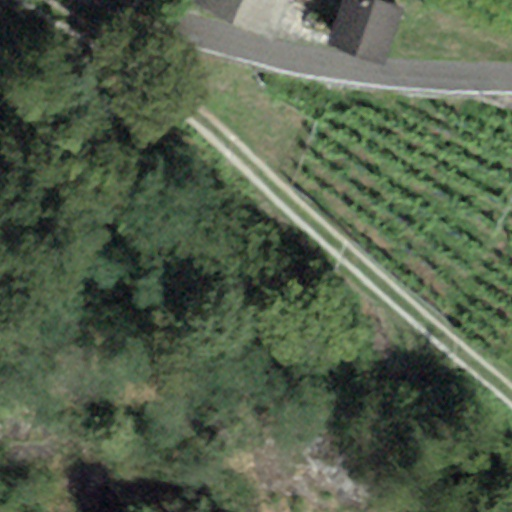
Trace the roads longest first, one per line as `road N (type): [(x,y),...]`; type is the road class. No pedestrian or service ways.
road 1 (track): [(24,0),(136,79),(511,408)]
road 2 (tertiary): [(118,0),(242,48),(511,78)]
